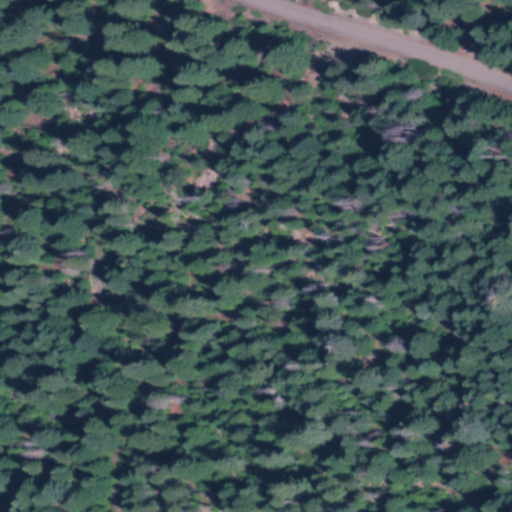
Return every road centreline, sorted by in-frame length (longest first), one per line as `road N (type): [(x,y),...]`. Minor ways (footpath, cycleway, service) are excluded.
road 1 (track): [(361,28),(174,188),(126,242),(100,292),(98,346),(123,511)]
road 2 (residential): [(511,84),(273,0)]
